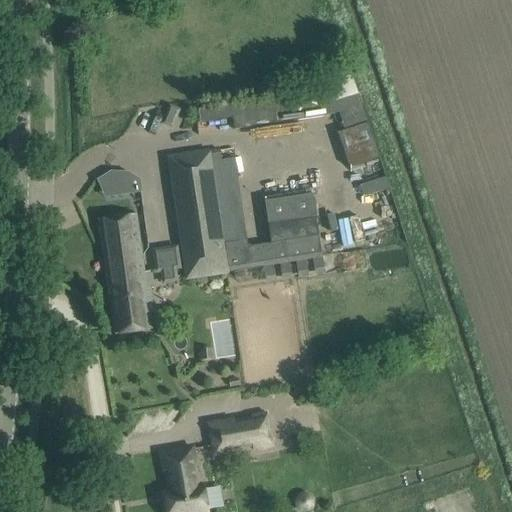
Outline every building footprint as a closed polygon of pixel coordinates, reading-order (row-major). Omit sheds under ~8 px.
[(334,85),(342,101),(360,93),(353,76),(334,85)] [(350,167),(379,162),(372,125),(342,130),(350,167)] [(291,281),(289,264),(296,263),(298,279),(307,277),(305,261),(313,260),(315,276),(324,275),(322,253),(312,193),(266,201),(273,243),(249,247),(234,159),(221,161),(220,149),(168,155),(169,161),(183,280),(229,275),(228,270),(263,266),(265,284),(275,283),(273,266),(279,265),(281,282),(291,281)] [(365,196),(390,190),(387,175),(361,181),(365,196)] [(151,271),(142,272),(134,215),(98,220),(114,335),(150,330),(145,289),(154,288),(151,271)] [(343,223),(347,248),(379,243),(375,218),(343,223)] [(379,228),(383,247),(406,243),(403,224),(379,228)] [(178,282),(176,270),(181,269),(178,246),(153,249),(156,274),(161,273),(163,284),(178,282)] [(215,452),(210,427),(210,425),(209,425),(214,454),(253,447),(254,451),(272,447),(270,434),(268,434),(265,421),(267,420),(266,413),(252,416),(252,419),(232,423),(237,448),(215,452)] [(167,511),(207,511),(203,487),(200,488),(193,449),(161,454),(164,472),(165,472),(169,493),(164,494),(167,511)]
